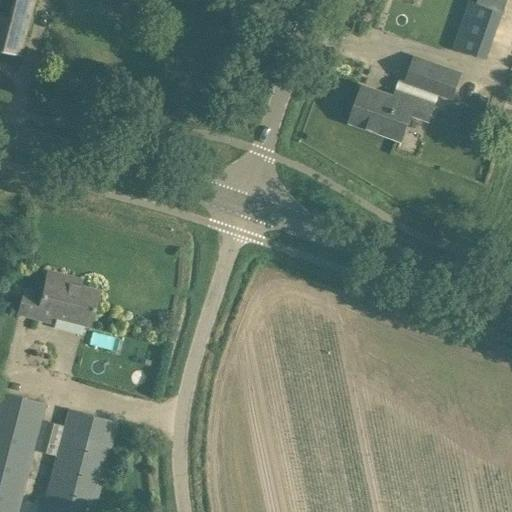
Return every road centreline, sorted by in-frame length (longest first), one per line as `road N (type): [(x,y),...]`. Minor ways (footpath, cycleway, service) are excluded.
road 1 (unclassified): [(185,511),(179,428),(188,378),(244,205)]
road 2 (tertiary): [(511,298),(244,205)]
road 3 (tertiary): [(244,205),(0,139)]
road 4 (unclassified): [(244,205),(316,0)]
